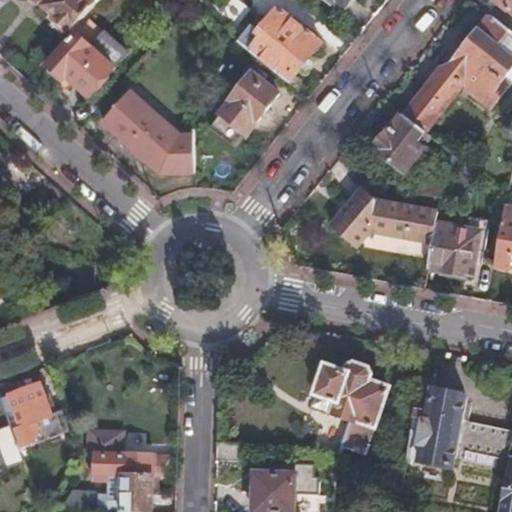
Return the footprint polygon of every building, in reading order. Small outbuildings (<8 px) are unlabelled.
[(39,0),(50,9),(55,4),(50,0),(39,0)] [(69,32),(73,35),(99,6),(92,0),(50,0),(55,4),(50,9),(47,11),(59,22),(55,25),(66,36),(69,32)] [(325,0),(343,14),(354,0),(325,0)] [(511,0),(496,0),(511,12),(511,0)] [(292,83),(322,45),(281,11),(265,28),(254,26),(240,42),(292,83)] [(511,67),(511,33),(492,18),(446,72),(444,70),(407,116),(425,130),(430,134),(466,90),(494,112),(511,89),(511,87),(502,79),(511,67)] [(132,55),(107,33),(94,47),(81,36),(54,64),(57,67),(52,73),(63,82),(66,80),(68,82),(72,78),(93,99),(132,55)] [(251,73),(219,111),(249,136),(280,97),(251,73)] [(135,94),(108,123),(154,167),(158,162),(172,175),(197,175),(196,137),(182,137),(135,94)] [(425,130),(407,116),(390,134),(384,134),(378,142),(380,149),(378,151),(406,173),(423,151),(415,143),(425,130)] [(450,164),(453,153),(440,143),(433,150),(450,164)] [(415,181),(413,197),(444,199),(447,183),(415,181)] [(511,189),(510,198),(498,268),(511,271),(511,189)] [(435,243),(440,222),(442,213),(382,204),(367,191),(336,228),(363,248),(375,233),(435,243)] [(435,243),(432,269),(446,271),(447,277),(449,280),(462,282),(467,279),(467,274),(476,276),(483,234),(467,231),(467,227),(440,222),(435,243)] [(364,456),(392,389),(370,380),(371,374),(369,367),(358,363),(351,366),(348,371),(329,364),(313,403),(352,419),(342,447),(364,456)] [(496,395),(511,397),(511,382),(499,380),(496,395)] [(39,385),(0,400),(10,426),(19,450),(33,445),(37,441),(63,431),(64,433),(70,431),(63,413),(51,417),(39,385)] [(410,460),(435,465),(433,472),(446,474),(448,466),(456,468),(469,395),(436,389),(434,393),(422,392),(410,460)] [(19,450),(10,426),(0,429),(0,451),(6,467),(24,461),(19,450)] [(158,478),(168,478),(168,458),(121,456),(121,432),(88,431),(87,455),(95,456),(94,474),(108,475),(158,478)] [(248,444),(219,442),(219,461),(249,463),(248,444)] [(511,511),(511,459),(502,511),(511,511)] [(298,511),(300,476),(301,469),(279,469),(278,476),(258,475),(258,495),(253,497),(251,500),(252,507),(257,509),(257,511),(298,511)] [(108,475),(107,494),(81,493),(69,511),(99,511),(105,511),(150,511),(151,493),(157,494),(158,478),(108,475)]
